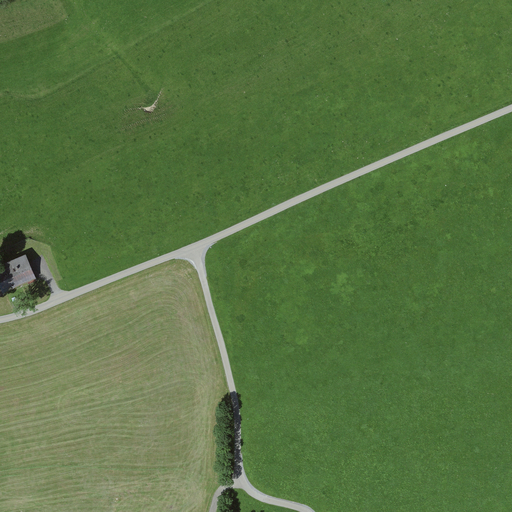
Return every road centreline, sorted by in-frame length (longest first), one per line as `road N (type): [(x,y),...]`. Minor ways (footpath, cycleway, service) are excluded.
road 1 (unclassified): [(511,109),(194,247),(0,319)]
road 2 (track): [(305,511),(259,498),(241,477),(232,392),(194,247)]
